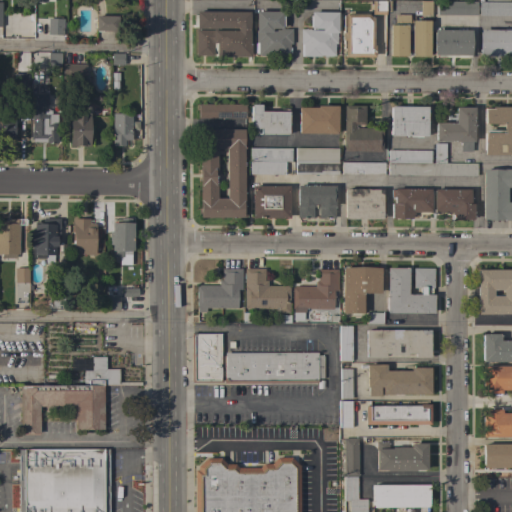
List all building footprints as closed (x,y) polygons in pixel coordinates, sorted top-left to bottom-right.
[(371,0),(390,1),(389,12),(384,12),(384,15),(374,14),(372,14),(371,13),(371,0)] [(419,16),(419,1),(430,1),(430,16),(419,16)] [(436,1),(476,1),(476,15),(436,15),(436,1)] [(511,16),(478,16),(478,2),(511,2),(511,16)] [(249,12),(248,44),(250,44),(249,57),(215,57),(215,43),(212,43),(212,55),(194,55),(195,11),(249,12)] [(255,12),(281,12),(281,15),(282,15),(282,26),(281,26),(281,29),(291,29),(291,44),(289,44),(289,48),(290,48),(290,53),(288,53),(288,56),(260,56),(260,54),(257,54),(257,53),(253,53),(253,43),(255,43),(255,12)] [(332,56),(323,56),(323,55),(320,55),(319,57),(300,56),(300,44),(300,29),(310,29),(310,30),(310,27),(309,27),(309,16),(310,16),(310,12),(337,12),(337,33),(336,33),(336,43),(334,43),(334,56),(332,56)] [(370,17),(373,17),(372,45),(373,45),(373,57),(343,57),(344,49),(342,49),(342,40),(342,33),(343,33),(343,15),(344,16),(344,14),(367,14),(370,17)] [(389,25),(394,25),(394,15),(409,15),(409,26),(411,26),(411,21),(428,21),(428,56),(411,56),(411,55),(406,55),(406,56),(388,56),(389,25)] [(117,16),(117,31),(104,31),(104,32),(96,32),(96,31),(94,31),(95,16),(117,16)] [(62,35),(46,34),(47,18),(63,19),(62,35)] [(470,30),(470,55),(433,55),(433,30),(470,30)] [(511,56),(479,56),(479,30),(511,30),(511,56)] [(61,53),(60,66),(47,66),(47,52),(61,53)] [(123,65),(111,65),(111,53),(123,53),(123,65)] [(85,79),(66,78),(67,64),(86,64),(85,79)] [(26,74),(11,74),(11,89),(26,90),(26,74)] [(31,94),(47,94),(47,107),(42,107),(42,114),(43,114),(43,110),(51,110),(51,114),(56,114),(56,123),(51,123),(51,130),(57,130),(57,143),(32,143),(32,140),(31,140),(31,94)] [(246,105),(246,119),(197,118),(197,104),(246,105)] [(288,134),(260,133),(260,135),(250,135),(251,104),(260,104),(260,111),(288,111),(288,134)] [(316,107),(316,105),(336,106),(336,134),(297,133),(298,107),(316,107)] [(342,151),(343,105),(364,106),(363,125),(362,125),(362,127),(364,127),(364,128),(381,129),(381,152),(342,151)] [(426,136),(390,135),(390,106),(427,107),(426,136)] [(473,107),(473,142),(471,142),(471,151),(460,151),(460,142),(454,142),(454,141),(434,141),(434,122),(455,123),(455,107),(473,107)] [(511,155),(484,155),(484,130),(502,130),(502,124),(484,124),(484,108),(491,108),(491,107),(511,107),(511,155)] [(131,113),(131,140),(124,140),(124,146),(112,146),(112,113),(131,113)] [(69,147),(69,114),(89,114),(89,147),(69,147)] [(0,139),(0,118),(14,118),(14,139),(0,139)] [(243,218),(199,218),(198,129),(243,129),(243,218)] [(430,150),(430,163),(434,163),(434,143),(445,143),(445,163),(476,163),(476,176),(387,175),(387,150),(430,150)] [(291,162),(284,162),(284,174),(247,174),(247,161),(249,161),(249,148),(291,148),(291,162)] [(338,174),(295,174),(295,148),(338,148),(338,174)] [(384,174),(341,174),(341,162),(384,163),(384,174)] [(501,220),(481,219),(482,170),(502,170),(502,169),(511,169),(511,221),(501,221),(501,220)] [(334,185),(334,218),(318,218),(318,204),(312,204),(312,218),(296,218),(296,186),(334,185)] [(288,186),(288,218),(251,218),(251,186),(288,186)] [(412,211),(412,214),(410,214),(410,219),(390,218),(390,203),(393,203),(393,197),(391,197),(391,190),(393,190),(393,188),(430,189),(429,212),(412,211)] [(381,189),(381,219),(343,219),(343,189),(381,189)] [(469,189),(469,190),(471,190),(471,204),(472,204),(472,219),(452,219),(452,214),(450,214),(450,212),(433,212),(433,189),(469,189)] [(89,219),(88,224),(95,224),(94,247),(98,247),(98,252),(94,252),(94,255),(72,254),(73,232),(72,232),(72,218),(89,219)] [(120,223),(120,218),(131,218),(131,223),(132,223),(132,251),(130,251),(130,265),(119,265),(119,257),(111,257),(111,251),(111,223),(120,223)] [(0,221),(5,221),(5,219),(16,219),(16,220),(24,220),(24,225),(18,225),(18,254),(15,254),(13,258),(2,258),(0,254),(0,221)] [(59,239),(55,239),(54,255),(54,263),(44,263),(44,255),(43,255),(43,258),(32,258),(32,257),(30,257),(30,231),(33,231),(33,224),(34,224),(34,222),(42,222),(42,219),(59,219),(59,239)] [(27,267),(28,283),(14,283),(14,268),(27,267)] [(341,313),(341,267),(380,268),(379,294),(363,293),(362,314),(341,313)] [(205,308),(205,312),(196,312),(197,306),(195,306),(196,287),(197,287),(197,285),(218,285),(218,280),(220,280),(221,268),(241,269),(241,290),(237,290),(236,309),(205,308)] [(278,313),(278,309),(243,308),(244,268),(264,269),(264,281),(267,281),(267,286),(287,286),(287,288),(289,288),(289,313),(278,313)] [(386,313),(386,311),(385,311),(385,297),(386,297),(386,268),(407,268),(407,294),(413,295),(413,293),(419,293),(419,288),(412,288),(412,268),(433,268),(433,288),(431,288),(431,295),(433,295),(433,314),(386,313)] [(305,309),(305,312),(303,312),(303,316),(306,316),(306,321),(302,321),(302,320),(292,320),(292,309),(291,309),(291,287),(293,287),(293,286),(314,286),(314,281),(317,281),(317,269),(337,270),(337,291),(333,291),(332,309),(305,309)] [(511,314),(477,314),(477,270),(511,270),(511,314)] [(51,294),(60,294),(60,288),(65,288),(65,299),(73,299),(73,304),(68,304),(68,309),(64,309),(64,306),(51,306),(51,294)] [(137,288),(137,297),(122,297),(122,288),(137,288)] [(31,296),(31,294),(37,294),(37,296),(41,296),(41,295),(44,295),(44,296),(46,296),(46,301),(43,301),(43,304),(31,304),(31,301),(29,301),(29,296),(31,296)] [(118,297),(118,310),(103,310),(104,296),(118,297)] [(382,312),(382,324),(365,324),(366,312),(382,312)] [(351,361),(338,361),(338,326),(351,326),(351,361)] [(429,330),(429,357),(415,357),(415,354),(407,354),(407,355),(389,355),(389,354),(385,354),(385,357),(365,357),(365,330),(429,330)] [(194,333),(194,334),(220,334),(220,356),(224,356),(224,353),(317,353),(317,356),(323,356),(323,379),(317,379),(317,380),(318,380),(318,383),(223,383),(223,378),(224,378),(224,367),(220,367),(220,378),(221,378),(221,383),(190,383),(190,333),(194,333)] [(511,362),(482,362),(482,334),(499,334),(499,340),(511,340),(511,362)] [(83,370),(91,370),(91,357),(104,357),(104,369),(118,369),(118,386),(104,387),(104,386),(102,386),(83,386),(83,370)] [(381,387),(379,387),(379,396),(367,396),(367,387),(365,387),(365,368),(360,368),(360,365),(385,364),(385,371),(413,371),(413,368),(429,367),(429,394),(381,394),(381,387)] [(511,390),(500,390),(500,393),(499,393),(499,396),(490,396),(490,393),(482,394),(481,366),(511,366),(511,390)] [(351,369),(351,399),(340,399),(340,369),(351,369)] [(102,386),(103,430),(74,430),(74,406),(38,407),(39,434),(19,434),(19,388),(20,388),(20,386),(83,386),(102,386)] [(350,401),(350,428),(338,427),(338,401),(350,401)] [(364,424),(364,406),(375,406),(375,402),(387,402),(387,406),(404,406),(404,401),(418,401),(418,405),(419,405),(419,404),(429,404),(429,424),(364,424)] [(511,436),(481,437),(481,409),(500,409),(500,413),(511,413),(511,436)] [(357,476),(343,476),(342,438),(357,438),(357,476)] [(386,470),(375,470),(375,441),(387,441),(387,448),(391,448),(391,447),(409,447),(409,444),(425,443),(426,469),(414,470),(414,471),(386,471),(386,470)] [(511,467),(482,468),(481,444),(511,444),(511,467)] [(102,448),(102,511),(23,511),(23,449),(102,448)] [(299,511),(193,511),(193,470),(196,470),(196,466),(205,458),(219,458),(225,464),(233,464),(237,468),(258,468),(261,464),(270,464),(276,457),(290,457),(299,466),(299,511)] [(366,499),(366,511),(348,511),(348,501),(342,501),(342,477),(356,477),(356,499),(366,499)] [(428,485),(428,507),(372,507),(372,485),(428,485)]
